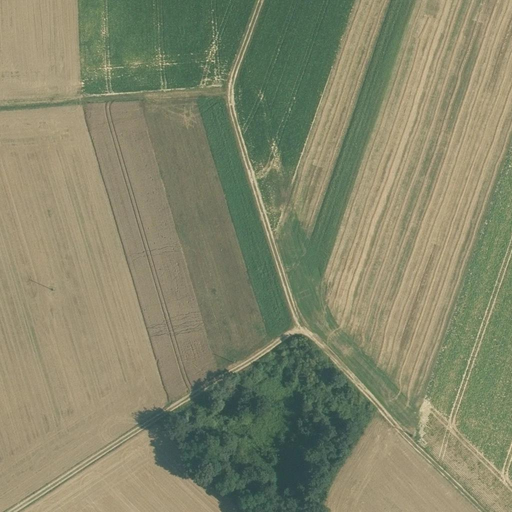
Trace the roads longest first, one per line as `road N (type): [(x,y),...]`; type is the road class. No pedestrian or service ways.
road 1 (track): [(262,0),(230,88),(231,107),(299,328),(484,511)]
road 2 (track): [(12,511),(299,328)]
road 3 (track): [(230,92),(0,106)]
